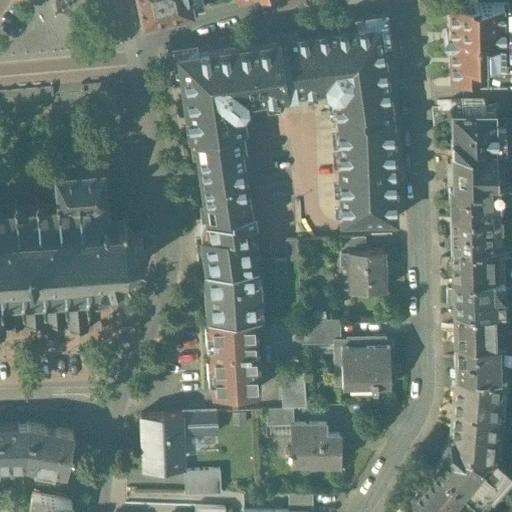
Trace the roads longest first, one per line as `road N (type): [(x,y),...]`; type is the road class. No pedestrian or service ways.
road 1 (residential): [(408,0),(426,151),(430,372),(423,415),(363,511)]
road 2 (residential): [(119,401),(175,293),(179,256),(138,55)]
road 3 (residential): [(138,55),(162,38),(317,0)]
road 4 (residential): [(0,68),(138,55)]
